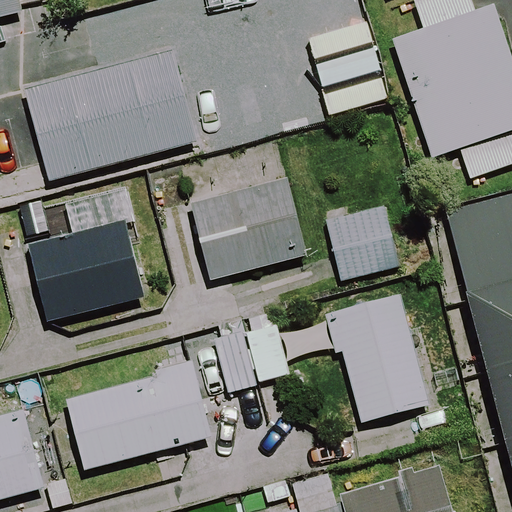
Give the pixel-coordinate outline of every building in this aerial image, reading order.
[(464,0),(438,0),(411,9),(420,38),(390,47),(428,167),(456,158),(465,186),(511,171),(511,159),(507,143),(511,141),(511,84),(490,16),(471,22),(464,0)] [(151,44),(10,80),(34,175),(175,140),(151,44)] [(296,263),(277,186),(186,209),(206,286),(296,263)] [(511,204),(440,224),(462,305),(463,309),(511,489),(511,204)] [(397,271),(383,216),(324,231),(338,286),(397,271)] [(142,302),(122,226),(24,252),(44,328),(142,302)] [(422,411),(396,302),(322,320),(330,356),(336,355),(353,428),(422,411)] [(236,330),(253,390),(286,380),(269,321),(236,330)] [(253,390),(236,330),(208,338),(225,398),(253,390)] [(206,444),(188,374),(63,405),(80,475),(206,444)] [(0,503),(35,494),(14,418),(0,421),(0,503)] [(296,508),(297,511),(443,511),(434,474),(330,499),(326,480),(291,488),(296,508)]
